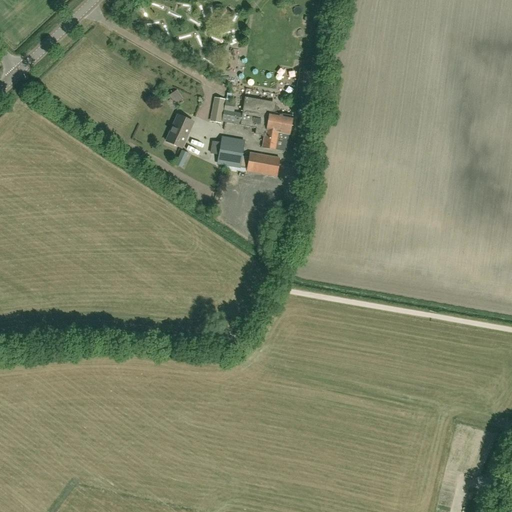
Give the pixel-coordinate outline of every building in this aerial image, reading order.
[(277,86),(279,93),(293,89),(292,86),(299,84),(299,83),(308,81),(305,69),(290,73),(293,81),(277,86)] [(173,94),(177,103),(185,101),(181,91),(173,94)] [(225,100),(216,98),(212,122),(220,123),(225,100)] [(226,101),(222,119),(222,121),(240,125),(240,126),(256,128),(255,134),(264,136),(262,148),(287,152),(290,135),(293,117),(279,115),(279,110),(277,107),(274,106),(252,102),(250,112),(244,111),(243,114),(233,113),(234,103),(226,101)] [(192,122),(178,116),(166,142),(181,148),(192,122)] [(213,142),(211,154),(219,156),(217,164),(224,165),(225,165),(237,168),(239,168),(241,157),(244,142),(222,138),(221,143),(213,142)] [(179,165),(185,168),(192,154),(186,151),(179,165)] [(277,176),(280,159),(249,153),(246,171),(277,176)]
